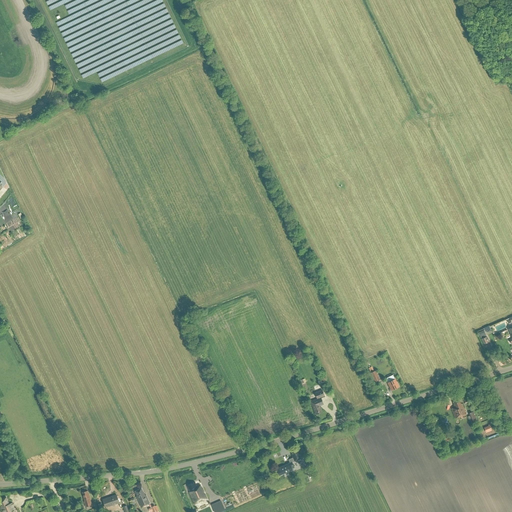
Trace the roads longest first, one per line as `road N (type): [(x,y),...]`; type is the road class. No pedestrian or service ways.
road 1 (unclassified): [(0,484),(174,467),(511,368)]
road 2 (track): [(35,0),(77,86),(99,90)]
